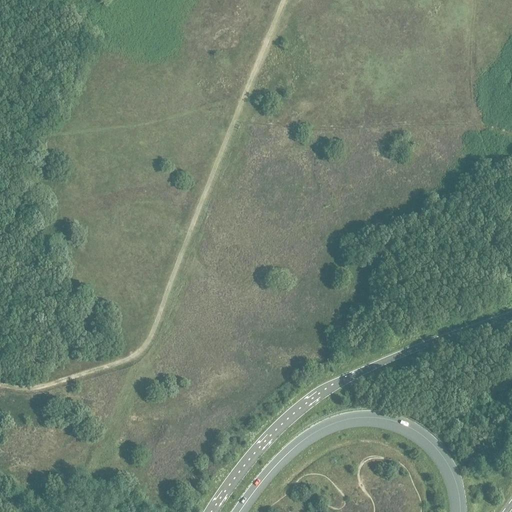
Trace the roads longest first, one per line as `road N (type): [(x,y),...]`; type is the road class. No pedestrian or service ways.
road 1 (primary): [(511,314),(375,366),(300,408),(210,511)]
road 2 (primary): [(235,511),(297,440),(329,421),(366,413),(406,421),(431,439),(453,469),(463,511)]
